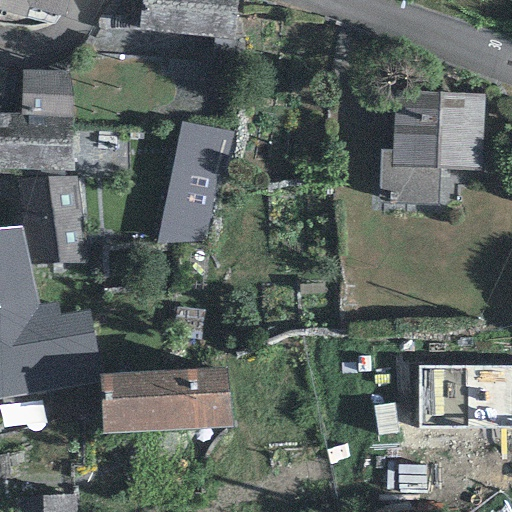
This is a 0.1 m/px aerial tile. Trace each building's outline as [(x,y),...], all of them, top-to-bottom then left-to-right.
[(62,17),(66,0),(0,0),(0,11),(25,18),(28,7),(62,17)] [(140,0),(140,13),(99,10),(96,51),(211,59),(212,37),(235,39),(237,0),(140,0)] [(70,73),(22,71),(20,116),(68,117),(70,73)] [(483,95),(394,92),(391,150),(380,150),(378,191),(389,191),(389,205),(455,207),(457,171),(481,172),(483,95)] [(68,117),(20,116),(0,115),(0,169),(73,172),(75,118),(68,117)] [(230,133),(178,122),(154,246),(204,242),(215,178),(222,179),(230,133)] [(75,177),(15,182),(20,228),(29,265),(84,263),(75,177)] [(20,228),(0,229),(0,399),(96,382),(94,373),(101,372),(88,312),(61,315),(59,304),(37,305),(29,265),(20,228)] [(511,366),(419,365),(418,428),(511,429),(511,366)] [(227,368),(99,376),(102,434),(230,427),(227,368)] [(75,511),(74,494),(16,500),(17,511),(75,511)]
